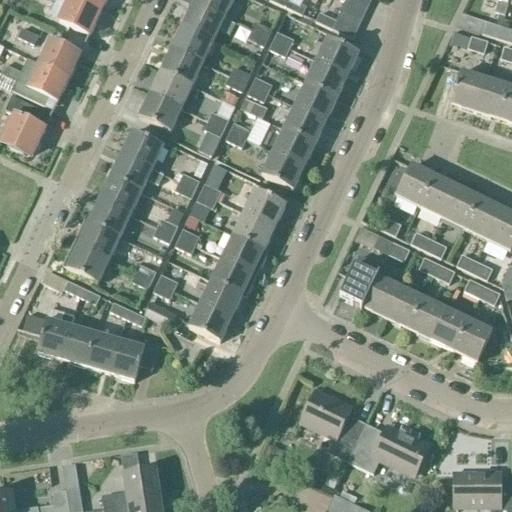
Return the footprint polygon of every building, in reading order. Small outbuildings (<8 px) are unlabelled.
[(66,0),(69,2),(100,17),(107,0),(66,0)] [(196,0),(193,8),(224,22),(234,0),(196,0)] [(285,12),(289,3),(282,0),(270,0),(268,4),(285,12)] [(372,0),(347,0),(347,1),(367,10),(372,0)] [(362,21),(367,10),(347,1),(344,7),(342,12),(362,21)] [(89,40),(100,17),(69,2),(58,25),(89,40)] [(289,3),(285,12),(301,19),(305,11),(289,3)] [(193,8),(182,30),(213,45),(224,22),(193,8)] [(357,32),(362,21),(342,12),(337,23),(357,32)] [(332,34),(335,25),(318,17),(314,25),(332,34)] [(352,43),(357,32),(337,23),(335,25),(332,34),(352,43)] [(497,43),(501,30),(485,25),(481,38),(497,43)] [(254,26),(250,35),(267,43),(271,34),(254,26)] [(171,53),(202,68),(213,45),(182,30),(171,53)] [(511,33),(501,30),(497,43),(511,47),(511,33)] [(38,40),(21,32),(17,42),(34,50),(38,40)] [(263,52),(267,43),(250,35),(246,44),(263,52)] [(277,37),(272,46),(289,53),(293,44),(277,37)] [(487,46),(471,41),(467,53),(483,58),(487,46)] [(315,65),(347,81),(358,58),(325,42),(315,65)] [(49,45),(38,68),(69,83),(80,59),(49,45)] [(285,62),(289,53),(272,46),(268,54),(285,62)] [(511,67),(511,53),(503,51),(500,63),(511,67)] [(171,53),(160,76),(192,91),(202,68),(171,53)] [(4,69),(0,77),(0,90),(44,112),(49,102),(57,106),(69,83),(38,68),(27,63),(21,76),(4,69)] [(304,88),(336,104),(347,81),(315,65),(304,88)] [(233,71),(229,80),(245,88),(250,79),(233,71)] [(160,76),(149,98),(181,113),(192,91),(160,76)] [(449,109),(474,117),(484,84),(460,76),(449,109)] [(241,97),(245,88),(229,80),(224,89),(241,97)] [(255,82),(251,91),(267,99),(272,90),(255,82)] [(474,117),(498,124),(508,91),(484,84),(474,117)] [(293,111),(325,126),(336,104),(304,88),(293,111)] [(263,108),(267,99),(251,91),(246,100),(263,108)] [(498,124),(511,128),(511,92),(508,91),(498,124)] [(181,113),(149,98),(138,122),(170,137),(181,113)] [(1,144),(32,159),(45,132),(37,128),(43,115),(11,100),(4,115),(13,119),(1,144)] [(244,104),(240,113),(249,118),(254,108),(244,104)] [(282,134),(314,149),(325,126),(293,111),(282,134)] [(211,117),(207,126),(224,133),(228,124),(211,117)] [(219,142),(224,133),(207,126),(203,135),(219,142)] [(233,128),(229,136),(245,144),(249,135),(233,128)] [(271,157),(303,172),(314,149),(282,134),(271,157)] [(121,159),(152,174),(163,151),(131,136),(121,159)] [(241,153),(245,144),(229,136),(224,145),(241,153)] [(260,180),(292,195),(303,172),(271,157),(260,180)] [(110,182),(141,197),(140,198),(151,204),(163,179),(152,174),(121,159),(110,182)] [(418,211),(433,181),(411,169),(396,200),(418,211)] [(182,178),(178,187),(194,194),(198,186),(182,178)] [(433,181),(418,211),(441,222),(456,192),(433,181)] [(130,220),(140,198),(141,197),(110,182),(99,205),(130,220)] [(190,203),(194,194),(178,187),(174,195),(190,203)] [(204,188),(199,197),(216,205),(220,196),(204,188)] [(456,192),(441,222),(464,234),(479,203),(456,192)] [(242,217),(274,233),(285,209),(253,194),(242,217)] [(212,213),(216,205),(199,197),(195,206),(212,213)] [(479,203),(464,234),(487,245),(502,214),(479,203)] [(88,228),(119,243),(130,220),(99,205),(88,228)] [(511,218),(502,214),(487,245),(510,256),(511,251),(511,218)] [(231,240),(263,255),(274,233),(242,217),(231,240)] [(395,241),(400,230),(385,222),(379,234),(395,241)] [(161,223),(157,232),(173,240),(177,231),(161,223)] [(73,249),(108,266),(119,243),(88,228),(84,226),(73,249)] [(169,249),(173,240),(157,232),(153,241),(169,249)] [(182,233),(178,242),(194,250),(199,241),(182,233)] [(410,249),(425,256),(431,244),(416,237),(410,249)] [(220,263),(252,278),(256,269),(261,272),(268,257),(263,255),(231,240),(220,263)] [(373,252),(388,259),(394,248),(379,240),(373,252)] [(190,259),(194,250),(178,242),(174,251),(190,259)] [(431,244),(425,256),(440,264),(446,252),(431,244)] [(409,255),(394,248),(388,259),(403,267),(409,255)] [(108,266),(73,249),(62,271),(66,273),(66,274),(97,289),(108,266)] [(471,278),(476,266),(461,259),(455,271),(471,278)] [(418,274),(433,281),(439,269),(424,262),(418,274)] [(209,285),(241,300),(246,303),(253,288),(248,286),(252,278),(220,263),(209,285)] [(476,266),(471,278),(486,286),(491,274),(476,266)] [(139,269),(135,278),(151,285),(155,277),(139,269)] [(439,269),(433,281),(448,289),(454,277),(439,269)] [(500,286),(511,286),(511,270),(509,269),(500,286)] [(339,302),(362,312),(377,281),(354,270),(339,302)] [(147,294),(151,285),(135,278),(130,286),(147,294)] [(161,279),(157,288),(173,296),(177,287),(161,279)] [(377,281),(362,312),(385,323),(400,292),(377,281)] [(79,301),(84,292),(67,284),(63,293),(79,301)] [(478,303),(484,291),(469,284),(463,296),(478,303)] [(209,285),(198,308),(230,323),(241,301),(209,285)] [(511,286),(500,286),(505,304),(511,302),(511,286)] [(169,304),(173,296),(157,288),(153,297),(169,304)] [(484,291),(478,303),(493,311),(499,299),(484,291)] [(100,300),(84,292),(79,301),(96,309),(100,300)] [(400,292),(385,323),(408,334),(423,303),(400,292)] [(446,314),(423,303),(408,334),(431,345),(446,314)] [(169,333),(176,318),(150,306),(144,321),(169,333)] [(109,316),(125,324),(129,315),(113,307),(109,316)] [(230,323),(198,308),(187,331),(219,347),(230,323)] [(446,314),(431,345),(453,356),(468,325),(446,314)] [(129,315),(125,324),(142,331),(146,322),(129,315)] [(64,317),(60,329),(46,325),(36,358),(61,365),(70,332),(74,320),(64,317)] [(491,336),(468,325),(453,356),(476,367),(491,336)] [(172,342),(193,351),(198,340),(177,331),(172,342)] [(61,365),(85,372),(95,339),(70,332),(61,365)] [(85,372),(110,379),(119,346),(95,339),(85,372)] [(143,353),(119,346),(110,379),(134,386),(139,371),(151,374),(158,351),(145,347),(143,353)] [(327,456),(348,466),(366,428),(348,419),(352,411),(351,411),(350,414),(315,398),(316,394),(298,430),(299,430),(301,427),(333,443),(327,456)] [(386,438),(366,428),(348,466),(372,478),(378,465),(410,481),(409,483),(410,484),(427,448),(426,447),(425,450),(389,433),(391,430),(390,430),(386,438)] [(135,458),(122,460),(124,475),(137,473),(135,458)] [(102,511),(109,511),(161,505),(156,475),(121,480),(124,496),(101,500),(102,511)] [(497,475),(496,475),(496,479),(457,479),(457,476),(456,476),(455,511),(456,511),(457,511),(491,511),(490,511),(511,511),(511,485),(497,485),(497,475)] [(66,494),(68,511),(82,511),(79,492),(66,494)] [(68,511),(66,494),(52,496),(54,508),(30,511),(13,511),(11,497),(0,498),(0,511),(68,511)] [(361,511),(333,499),(326,511),(361,511)]
